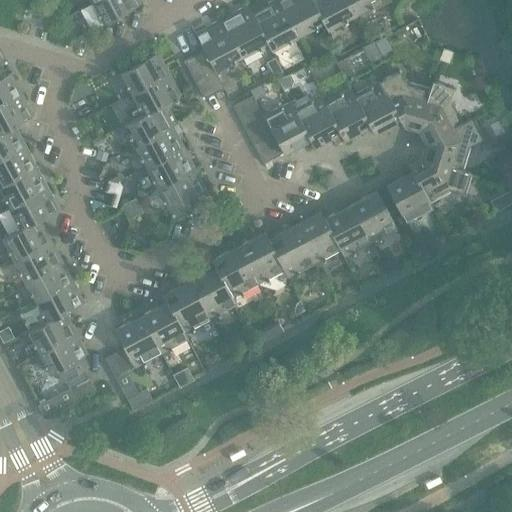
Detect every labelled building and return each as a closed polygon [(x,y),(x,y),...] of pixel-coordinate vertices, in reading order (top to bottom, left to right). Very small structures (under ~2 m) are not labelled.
[(143,4),(140,0),(98,0),(93,3),(104,25),(143,4)] [(324,24),(311,0),(279,0),(278,1),(297,38),(324,24)] [(354,18),(344,0),(311,0),(324,24),(328,32),(354,18)] [(392,4),(389,0),(344,0),(354,18),(370,9),(372,14),(392,4)] [(297,38),(278,1),(252,14),(267,44),(271,52),(297,38)] [(267,44),(252,14),(248,6),(221,20),(241,58),(267,44)] [(241,58),(221,20),(194,34),(203,52),(215,72),(241,58)] [(215,72),(203,52),(194,56),(205,77),(215,72)] [(170,75),(159,54),(120,74),(131,95),(170,75)] [(205,77),(194,56),(185,61),(196,82),(205,77)] [(418,131),(430,90),(406,83),(399,71),(380,82),(401,120),(404,127),(418,131)] [(0,106),(25,93),(14,72),(0,79),(0,106)] [(224,90),(215,72),(205,77),(215,95),(224,90)] [(169,102),(181,96),(170,75),(131,95),(137,105),(125,111),(130,121),(142,115),(142,116),(161,106),(169,102)] [(215,95),(205,77),(196,82),(205,100),(215,95)] [(401,120),(380,82),(356,95),(372,127),(375,134),(401,120)] [(462,122),(450,99),(453,88),(433,82),(430,90),(418,131),(425,144),(462,122)] [(372,127),(356,95),(352,88),(325,102),(341,134),(345,142),(372,127)] [(14,126),(37,115),(25,93),(0,106),(0,133),(14,126)] [(341,134),(325,102),(321,96),(295,110),(310,142),(314,149),(341,134)] [(238,117),(257,107),(252,97),(233,107),(238,117)] [(171,127),(177,123),(170,109),(173,108),(169,102),(161,106),(142,116),(142,115),(130,121),(123,125),(135,146),(171,127)] [(310,142),(295,110),(291,103),(263,118),(268,126),(273,135),(278,145),(284,155),(284,156),(310,142)] [(243,126),(262,116),(257,107),(238,117),(243,126)] [(249,136),(268,126),(263,118),(262,116),(243,126),(249,136)] [(470,145),(480,139),(469,119),(462,122),(425,144),(421,160),(462,170),(470,145)] [(0,159),(25,146),(14,126),(0,133),(0,159)] [(254,146),(273,135),(268,126),(249,136),(254,146)] [(182,148),(171,127),(135,146),(146,168),(182,148)] [(259,156),(278,145),(273,135),(254,146),(259,156)] [(264,165),(284,155),(278,145),(259,156),(264,165)] [(0,185),(35,166),(25,146),(0,159),(0,185)] [(194,169),(182,148),(146,168),(157,188),(194,169)] [(463,195),(470,172),(462,170),(421,160),(409,166),(413,173),(430,203),(452,191),(463,195)] [(47,187),(35,166),(0,185),(0,191),(9,208),(47,187)] [(188,200),(205,191),(194,169),(157,188),(174,220),(193,210),(188,200)] [(430,203),(413,173),(386,188),(406,225),(433,210),(430,203)] [(59,210),(47,187),(9,208),(20,229),(20,230),(39,220),(59,210)] [(499,208),(511,201),(511,190),(494,200),(499,208)] [(397,230),(377,192),(350,207),(370,245),(397,230)] [(370,245),(350,207),(324,220),(323,221),(340,251),(339,251),(343,259),(370,245)] [(340,251),(323,221),(324,220),(320,213),(293,227),(313,265),(339,251),(340,251)] [(49,240),(39,220),(20,230),(20,229),(1,239),(12,260),(49,240)] [(313,265),(293,227),(268,240),(284,271),(283,271),(287,279),(313,265)] [(284,271),(268,240),(264,232),(237,247),(257,285),(283,271),(284,271)] [(61,262),(49,240),(12,260),(23,282),(61,262)] [(257,285),(237,247),(210,261),(214,268),(215,268),(231,299),(257,285)] [(72,283),(61,262),(23,282),(35,302),(72,283)] [(215,268),(214,268),(189,281),(210,320),(235,306),(231,299),(215,268)] [(210,320),(189,281),(162,296),(166,303),(167,303),(183,334),(184,334),(210,320)] [(83,304),(72,283),(35,302),(45,322),(46,323),(64,313),(64,314),(83,304)] [(167,303),(166,303),(140,317),(161,356),(188,341),(184,334),(183,334),(167,303)] [(75,334),(64,314),(64,313),(46,323),(45,322),(27,332),(38,354),(75,334)] [(161,356),(140,317),(114,331),(123,350),(133,369),(134,370),(161,356)] [(86,355),(79,342),(75,334),(38,354),(49,375),(52,374),(53,375),(62,383),(64,382),(84,371),(77,360),(86,355)] [(133,369),(123,350),(114,355),(124,374),(133,369)] [(124,374),(114,355),(105,359),(115,379),(124,374)] [(69,391),(88,381),(84,371),(64,382),(69,391)] [(74,400),(93,390),(88,381),(69,391),(74,400)] [(54,410),(49,400),(39,406),(44,415),(54,410)]
